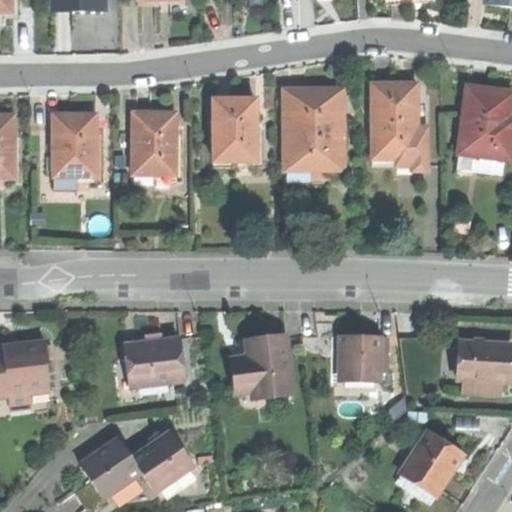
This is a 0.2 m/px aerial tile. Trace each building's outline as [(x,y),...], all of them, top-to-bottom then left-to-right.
[(19,0),(9,0),(10,10),(0,9),(0,17),(20,17),(19,0)] [(0,0),(0,9),(10,10),(9,0),(0,0)] [(102,10),(105,10),(105,0),(51,0),(51,9),(102,10)] [(102,17),(102,10),(51,9),(51,17),(75,17),(102,17)] [(391,82),(370,82),(371,158),(416,157),(415,109),(414,81),(391,82)] [(486,88),(465,85),(457,150),(466,151),(507,156),(511,156),(511,114),(509,114),(511,91),(486,88)] [(310,89),(285,89),(286,167),(342,167),(341,121),(341,89),(310,89)] [(231,97),(213,97),(212,158),(255,159),(255,118),(255,97),(231,97)] [(426,109),(415,109),(416,157),(371,158),(371,164),(413,163),(413,169),(427,169),(426,109)] [(152,111),(131,111),(131,172),(174,172),(174,132),(174,111),(152,111)] [(0,175),(14,175),(14,135),(14,114),(0,113),(0,175)] [(53,113),(53,174),(77,174),(96,174),(96,134),(96,113),(73,113),(53,113)] [(263,118),(255,118),(255,159),(212,158),(212,166),(263,167),(263,118)] [(349,121),(341,121),(342,167),(286,167),(286,183),(324,182),(324,175),(349,175),(349,121)] [(183,132),(174,132),(174,172),(131,172),(131,180),(183,180),(183,132)] [(104,134),(96,134),(96,174),(77,174),(77,182),(104,182),(104,134)] [(21,135),(14,135),(14,175),(0,175),(0,183),(21,183),(21,135)] [(505,171),(507,156),(466,151),(464,166),(505,171)] [(77,191),(77,182),(77,174),(53,174),(53,191),(77,191)] [(233,361),(236,385),(253,383),(254,398),(275,395),(293,393),(286,335),(265,338),(249,340),(252,359),(233,361)] [(339,335),(338,375),(379,376),(380,336),(359,335),(339,335)] [(128,361),(130,385),(175,380),(186,379),(181,337),(151,340),(125,343),(128,361)] [(0,396),(8,396),(9,405),(32,403),(31,393),(49,391),(46,366),(49,365),(46,340),(18,344),(19,350),(3,352),(0,352),(0,396)] [(510,344),(459,343),(458,380),(464,380),(464,396),(502,397),(502,383),(509,383),(509,365),(510,344)] [(177,395),(175,380),(130,385),(128,361),(114,363),(119,402),(177,395)] [(238,400),(254,398),(253,383),(236,385),(238,400)] [(276,403),(275,395),(254,398),(238,400),(239,408),(276,403)] [(405,468),(442,492),(454,474),(467,454),(430,430),(405,468)] [(170,432),(133,460),(142,471),(158,492),(195,464),(170,432)] [(90,484),(102,500),(142,471),(133,460),(118,440),(79,469),(90,484)]
